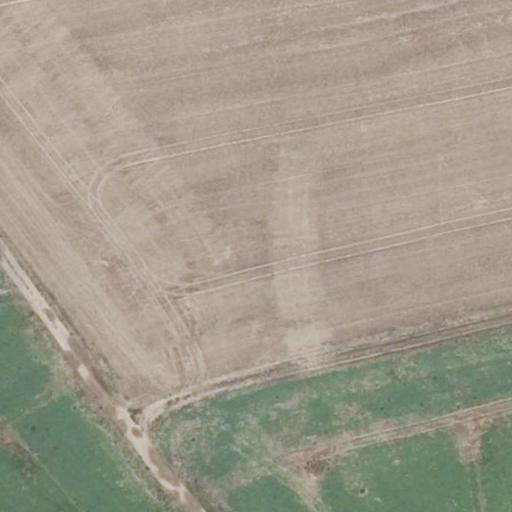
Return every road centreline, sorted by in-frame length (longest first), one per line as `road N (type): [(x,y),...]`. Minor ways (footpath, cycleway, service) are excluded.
road 1 (track): [(511,317),(251,374),(144,412)]
road 2 (track): [(0,251),(144,412),(214,511)]
